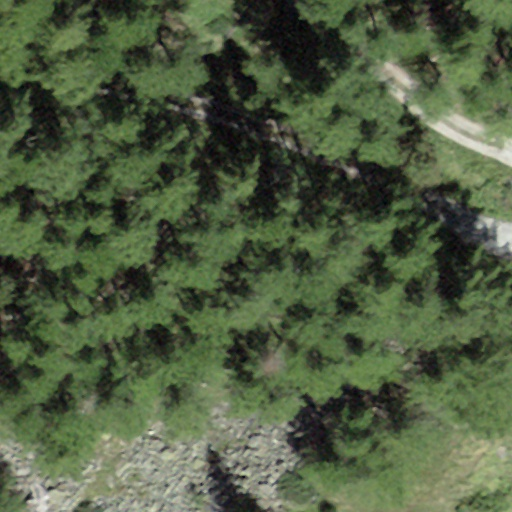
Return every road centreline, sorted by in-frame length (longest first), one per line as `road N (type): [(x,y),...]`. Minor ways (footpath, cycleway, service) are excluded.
road 1 (track): [(0,69),(208,104),(511,239)]
road 2 (track): [(511,154),(431,114),(290,0)]
